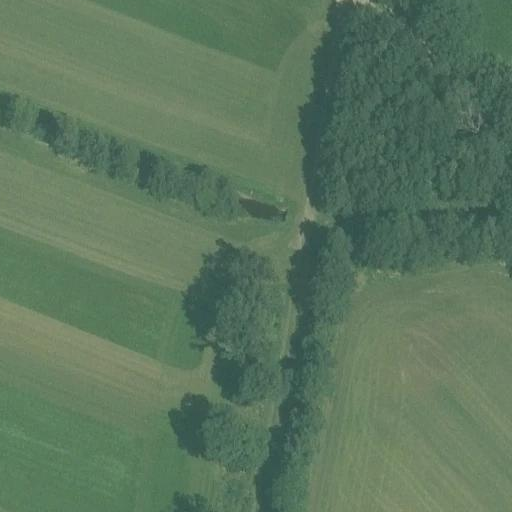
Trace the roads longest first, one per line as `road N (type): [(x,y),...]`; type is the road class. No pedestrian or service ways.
road 1 (track): [(250,511),(341,20),(354,0)]
road 2 (track): [(511,170),(368,0)]
